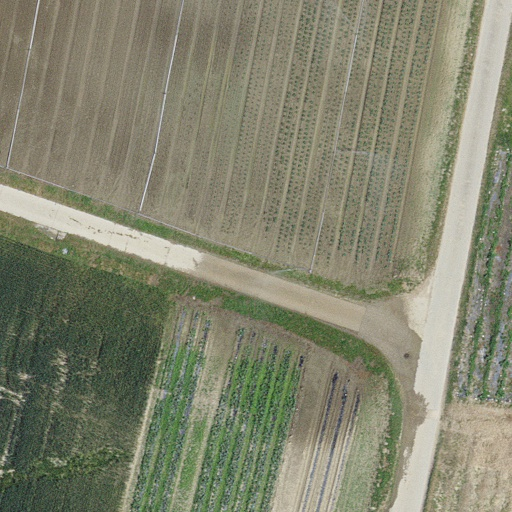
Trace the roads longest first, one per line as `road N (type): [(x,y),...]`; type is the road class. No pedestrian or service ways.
road 1 (track): [(409,511),(506,0)]
road 2 (track): [(442,344),(0,194)]
